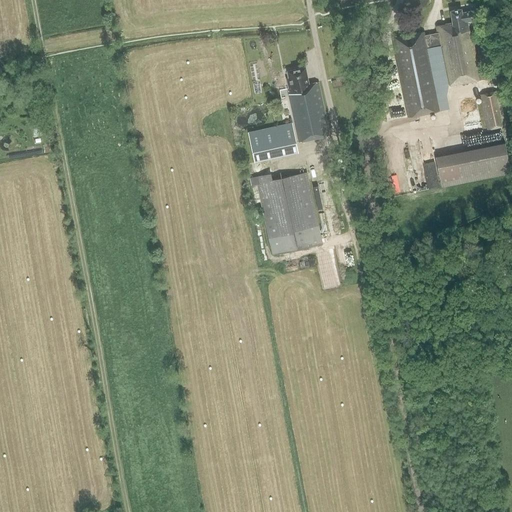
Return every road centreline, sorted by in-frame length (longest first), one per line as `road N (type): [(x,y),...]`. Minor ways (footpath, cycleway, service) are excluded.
road 1 (track): [(32,0),(128,511)]
road 2 (track): [(308,0),(338,163),(352,166)]
